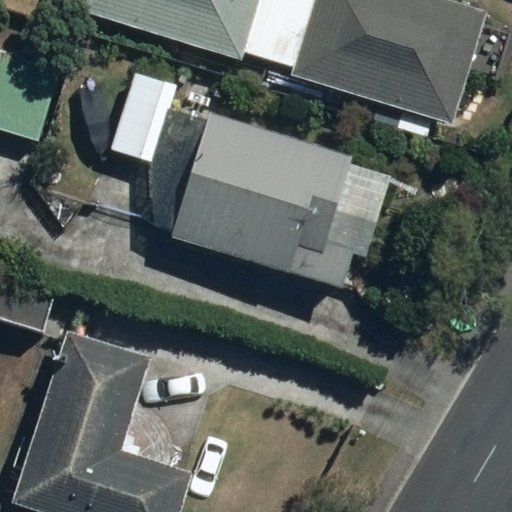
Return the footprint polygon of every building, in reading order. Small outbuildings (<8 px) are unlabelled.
[(60,0),(56,16),(245,72),(247,63),(288,74),(285,84),(453,134),(488,17),(431,0),(60,0)] [(53,80),(0,57),(0,132),(27,143),(53,80)] [(127,72),(85,203),(80,219),(334,300),(348,257),(318,247),(346,159),(171,104),(176,88),(127,72)] [(0,290),(0,330),(38,341),(48,303),(0,290)] [(58,337),(0,510),(5,511),(175,511),(188,477),(114,452),(143,366),(58,337)]
